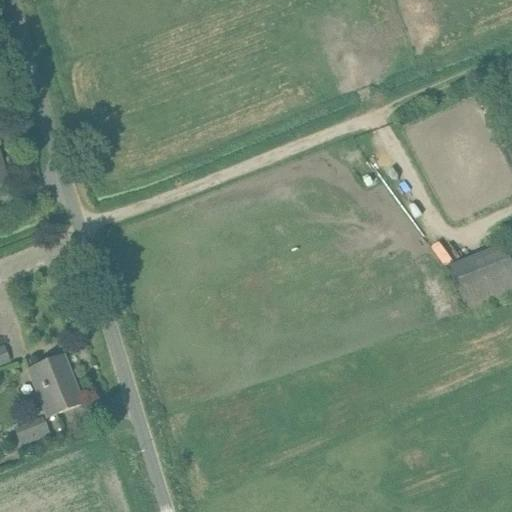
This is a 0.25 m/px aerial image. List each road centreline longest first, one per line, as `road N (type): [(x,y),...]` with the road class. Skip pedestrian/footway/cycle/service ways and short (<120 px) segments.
road 1 (unclassified): [(165,511),(9,0)]
road 2 (track): [(78,230),(511,58)]
